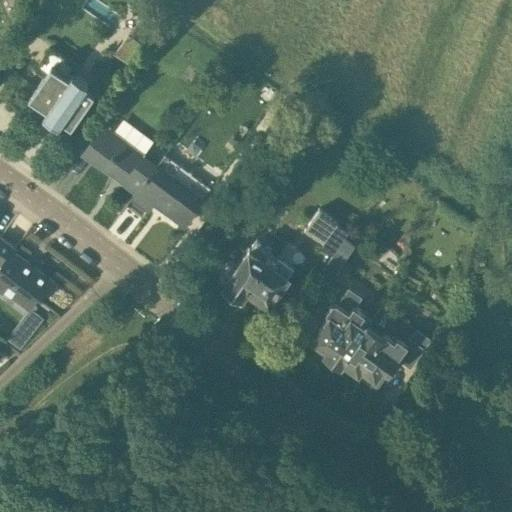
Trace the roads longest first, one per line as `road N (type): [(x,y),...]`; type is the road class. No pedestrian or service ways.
road 1 (tertiary): [(461,511),(291,403),(0,174)]
road 2 (track): [(0,390),(124,268)]
